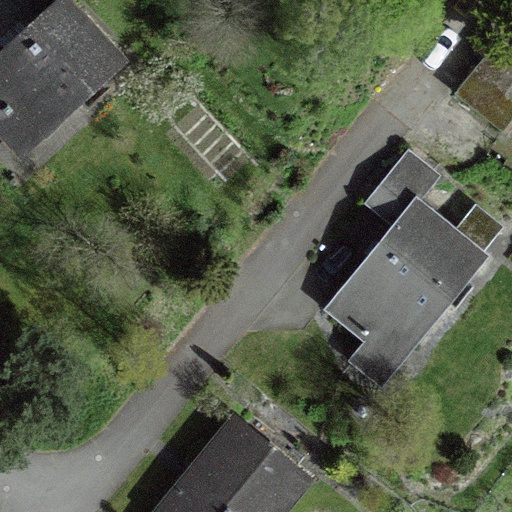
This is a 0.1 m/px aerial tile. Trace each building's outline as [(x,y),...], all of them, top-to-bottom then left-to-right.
[(17,0),(38,21),(0,55),(0,124),(11,115),(36,142),(121,63),(62,0),(17,0)] [(511,1),(499,19),(511,29),(511,1)] [(499,135),(511,118),(511,106),(471,73),(452,97),(499,135)] [(433,179),(405,157),(366,206),(393,228),(325,312),(365,344),(349,363),(378,387),(482,258),(414,203),(433,179)] [(280,511),(305,482),(231,422),(158,511),(280,511)]
